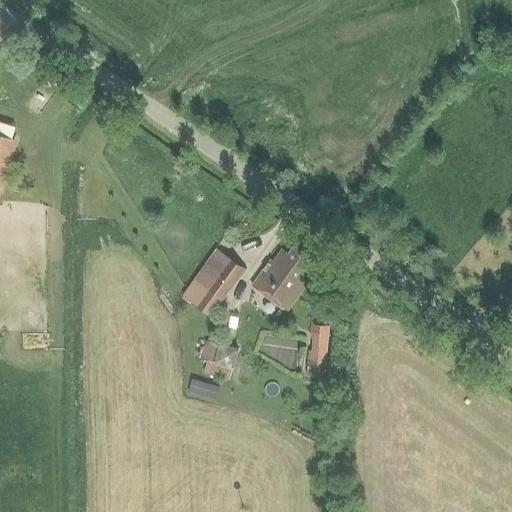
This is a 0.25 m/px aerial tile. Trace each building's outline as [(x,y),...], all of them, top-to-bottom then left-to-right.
[(0,181),(12,143),(0,139),(0,181)] [(271,260),(252,286),(287,311),(306,285),(304,284),(313,271),(307,266),(311,260),(293,247),(287,254),(282,250),(273,261),(271,260)] [(226,259),(214,251),(194,279),(205,288),(199,297),(211,306),(218,297),(223,300),(244,270),(227,258),(226,259)] [(319,325),(313,372),(329,374),(335,327),(319,325)] [(203,372),(228,378),(230,367),(212,363),(216,344),(204,341),(199,357),(206,359),(203,372)]
